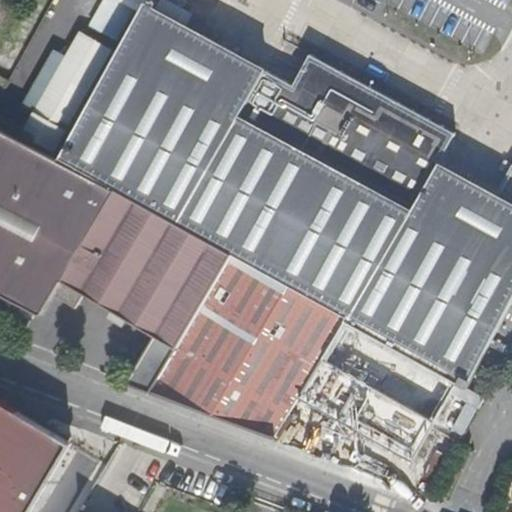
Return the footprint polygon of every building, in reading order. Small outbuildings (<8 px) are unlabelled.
[(141,0),(103,0),(79,46),(103,60),(107,62),(142,0),(141,0)] [(239,257),(324,97),(297,83),(145,4),(62,158),(117,188),(232,253),(239,257)] [(0,22),(0,37),(22,49),(31,33),(2,18),(0,22)] [(103,60),(79,46),(77,46),(33,125),(60,140),(103,60)] [(324,97),(341,64),(312,50),(297,83),(324,97)] [(359,115),(376,82),(341,64),(324,97),(359,115)] [(0,75),(0,101),(10,81),(0,75)] [(397,134),(415,102),(376,82),(359,115),(397,134)] [(336,158),(359,115),(324,97),(239,257),(274,277),(336,158)] [(347,314),(450,119),(415,102),(397,134),(359,115),(336,158),(274,277),(290,285),(347,314)] [(410,348),(495,184),(444,158),(461,124),(450,119),(347,314),(410,348)] [(117,188),(62,158),(1,127),(0,126),(0,292),(41,314),(53,294),(62,279),(117,188)] [(458,374),(473,380),(511,305),(511,163),(500,186),(495,184),(410,348),(458,374)] [(177,343),(232,253),(117,188),(62,279),(53,294),(75,306),(84,290),(177,343)] [(213,414),(290,285),(274,277),(239,257),(232,253),(177,343),(150,391),(213,414)] [(213,414),(275,437),(302,397),(347,314),(290,285),(213,414)] [(413,457),(458,374),(410,348),(347,314),(302,397),(413,457)] [(0,511),(29,511),(72,443),(0,399),(0,511)]
